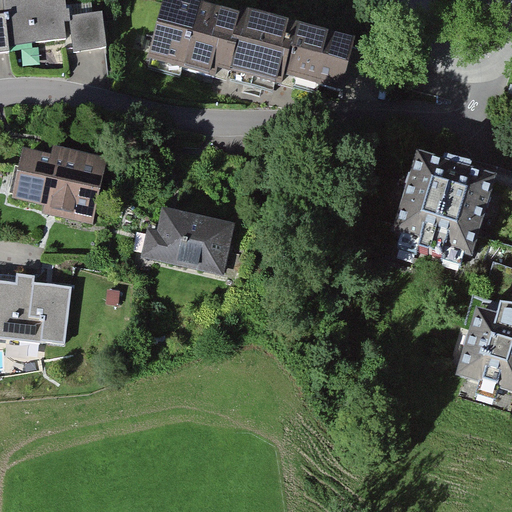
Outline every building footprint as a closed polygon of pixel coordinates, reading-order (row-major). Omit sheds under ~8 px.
[(0,0),(0,55),(73,47),(75,60),(109,56),(105,19),(72,23),(68,0),(0,0)] [(246,25),(169,4),(152,65),(232,86),(234,77),(278,89),(281,79),(348,97),(361,48),(248,17),(246,25)] [(98,231),(115,170),(84,161),(82,169),(27,153),(11,206),(98,231)] [(503,184),(421,159),(395,242),(477,268),(503,184)] [(241,230),(166,213),(160,235),(151,233),(144,262),(229,282),(241,230)] [(76,294),(0,284),(0,344),(69,352),(76,294)] [(511,326),(478,317),(457,391),(511,406),(511,326)]
